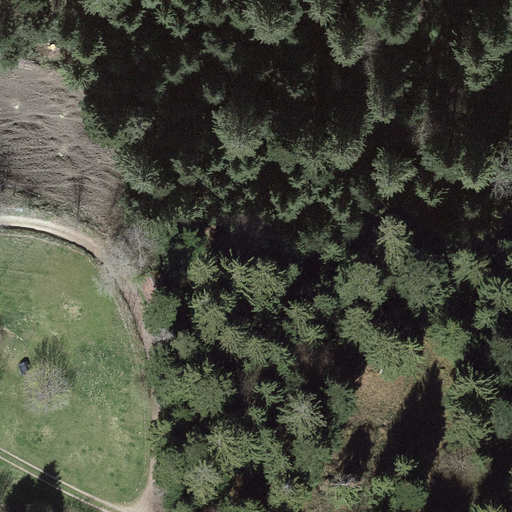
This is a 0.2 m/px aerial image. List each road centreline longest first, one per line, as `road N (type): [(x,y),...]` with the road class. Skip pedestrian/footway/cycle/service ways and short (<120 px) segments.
road 1 (track): [(158,511),(151,377),(131,288),(86,239),(58,226),(0,220)]
road 2 (track): [(319,0),(356,62),(455,168),(511,181)]
